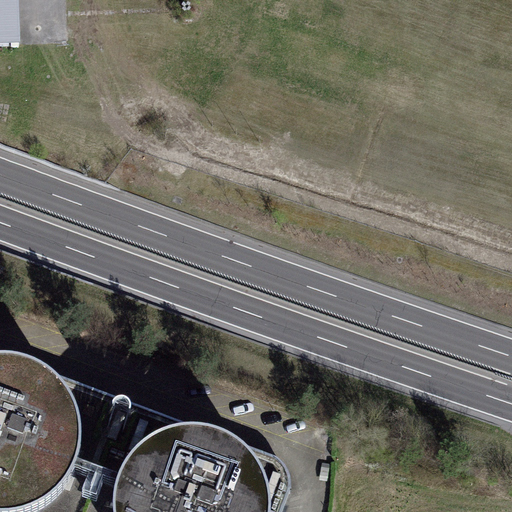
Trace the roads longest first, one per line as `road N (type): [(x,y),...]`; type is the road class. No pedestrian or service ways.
road 1 (motorway): [(0,223),(511,405)]
road 2 (motorway): [(511,355),(0,174)]
